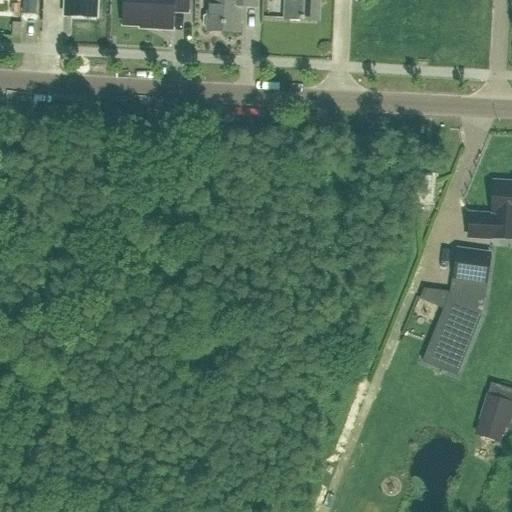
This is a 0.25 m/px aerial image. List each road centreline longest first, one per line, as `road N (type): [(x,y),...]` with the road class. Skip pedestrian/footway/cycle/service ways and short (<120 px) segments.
road 1 (tertiary): [(339,101),(0,82)]
road 2 (tertiary): [(495,108),(339,101)]
